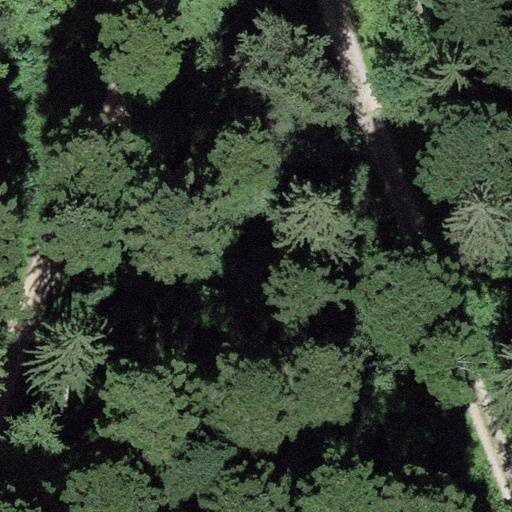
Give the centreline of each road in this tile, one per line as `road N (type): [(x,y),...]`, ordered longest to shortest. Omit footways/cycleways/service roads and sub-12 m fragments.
road 1 (track): [(328,0),(365,152),(505,511)]
road 2 (track): [(208,0),(127,73),(74,166),(0,378)]
